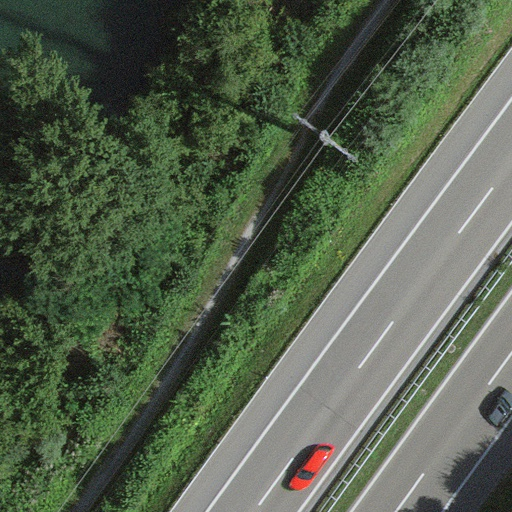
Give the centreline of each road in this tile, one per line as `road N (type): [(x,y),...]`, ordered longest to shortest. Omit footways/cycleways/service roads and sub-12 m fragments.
road 1 (motorway): [(511,161),(253,511)]
road 2 (motorway): [(399,511),(511,359)]
